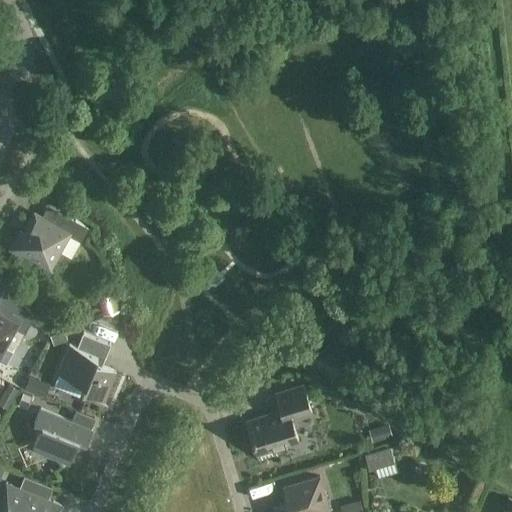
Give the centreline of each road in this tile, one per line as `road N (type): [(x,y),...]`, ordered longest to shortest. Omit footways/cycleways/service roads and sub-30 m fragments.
road 1 (residential): [(241,511),(212,412),(148,382),(94,511)]
road 2 (residential): [(0,134),(23,71),(2,0)]
